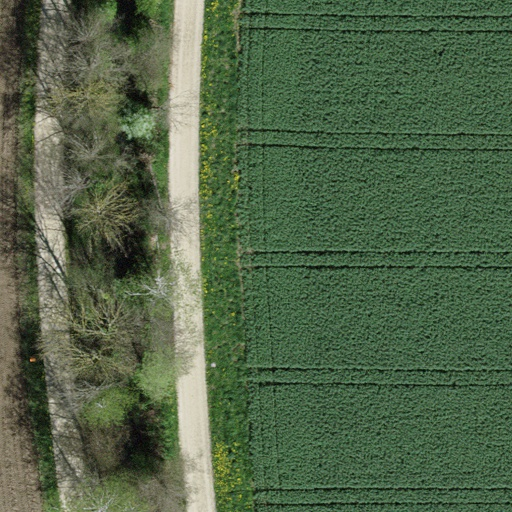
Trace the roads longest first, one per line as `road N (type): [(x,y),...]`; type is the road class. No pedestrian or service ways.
road 1 (track): [(67,511),(18,90),(33,0)]
road 2 (track): [(187,0),(168,137),(200,511)]
